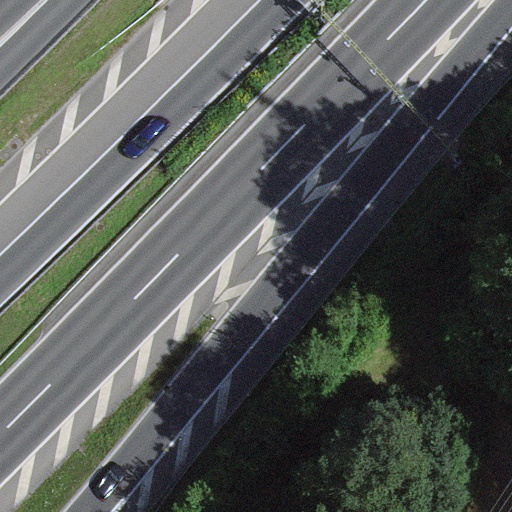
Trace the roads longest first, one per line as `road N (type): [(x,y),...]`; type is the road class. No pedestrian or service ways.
road 1 (motorway): [(91,511),(495,0)]
road 2 (motorway): [(0,438),(428,0)]
road 3 (motorway): [(289,0),(0,284)]
